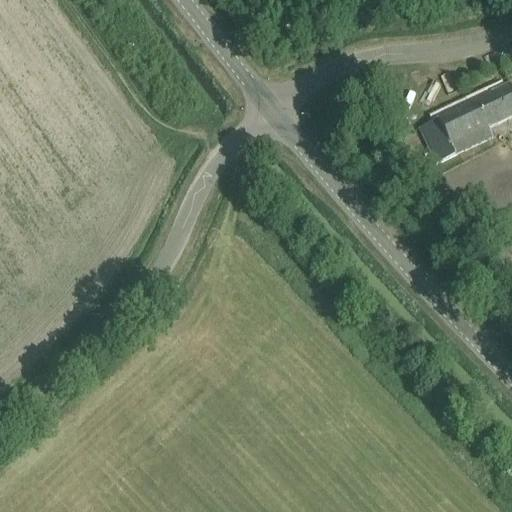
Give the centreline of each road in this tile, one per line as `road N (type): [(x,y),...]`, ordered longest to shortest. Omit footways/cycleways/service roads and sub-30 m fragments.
road 1 (unclassified): [(0,432),(146,294),(199,185),(274,112)]
road 2 (unclassified): [(511,374),(274,112)]
road 3 (unclassified): [(274,112),(334,65),(447,52),(511,31)]
road 4 (unclassified): [(274,112),(171,0)]
